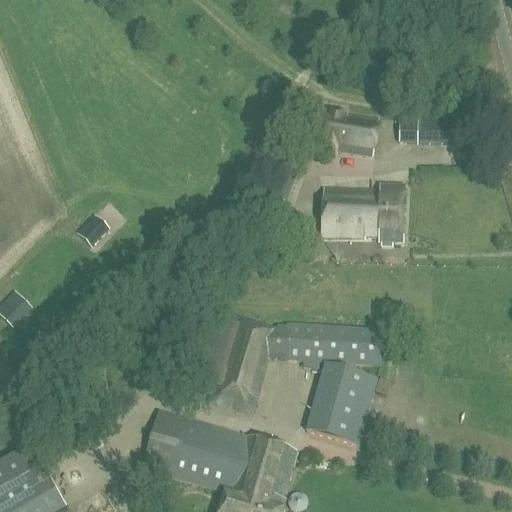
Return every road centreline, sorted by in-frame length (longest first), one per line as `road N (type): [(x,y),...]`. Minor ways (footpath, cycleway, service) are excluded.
road 1 (track): [(0,445),(126,365),(291,98)]
road 2 (track): [(130,511),(126,365)]
